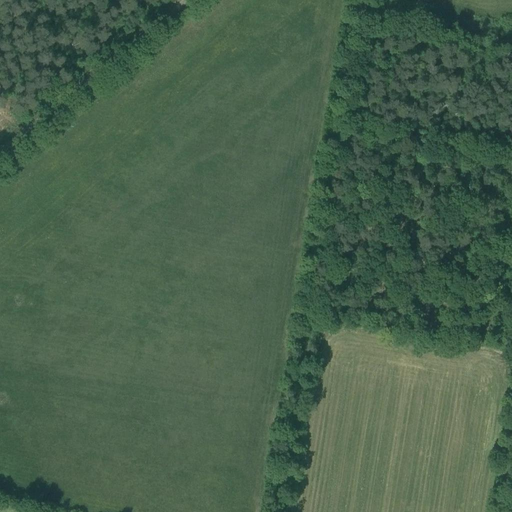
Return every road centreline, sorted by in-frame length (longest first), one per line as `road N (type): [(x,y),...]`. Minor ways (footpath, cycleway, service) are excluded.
road 1 (track): [(360,0),(278,511)]
road 2 (unclassified): [(0,153),(186,0)]
